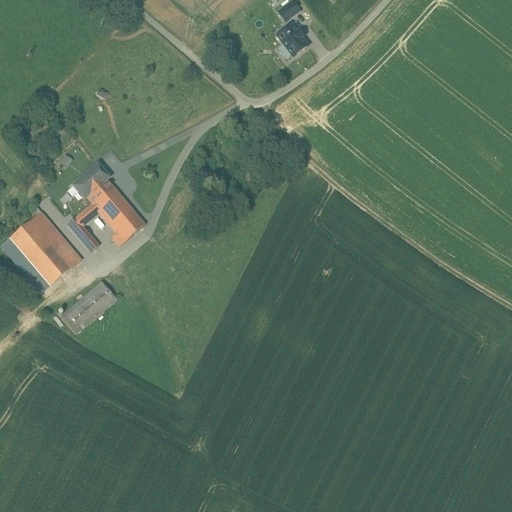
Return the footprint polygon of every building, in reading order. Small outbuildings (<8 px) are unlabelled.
[(292,3),(278,13),(285,23),(299,12),(292,3)] [(291,25),(275,37),(292,59),(308,47),(291,25)] [(259,35),(240,44),(245,53),(263,44),(259,35)] [(245,53),(244,53),(261,88),(282,78),(265,43),(263,44),(245,53)] [(61,165),(67,168),(72,160),(66,156),(61,165)] [(97,166),(72,187),(84,201),(107,181),(109,179),(97,166)] [(145,226),(107,181),(86,199),(91,205),(99,214),(116,234),(111,238),(120,248),(145,226)] [(91,205),(67,226),(91,254),(99,247),(83,228),(99,214),(91,205)] [(35,207),(25,216),(31,222),(41,214),(35,207)] [(81,262),(41,214),(31,222),(72,270),(81,262)] [(72,270),(31,222),(15,235),(4,222),(0,227),(0,231),(9,241),(0,248),(41,296),(72,270)] [(102,284),(61,319),(75,335),(116,301),(102,284)]
